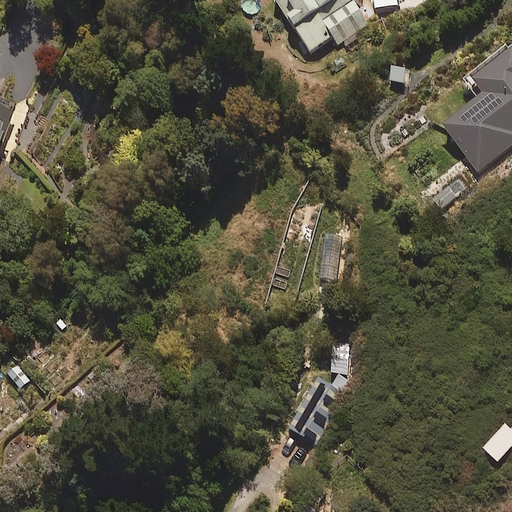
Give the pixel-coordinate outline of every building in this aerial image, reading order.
[(280,0),(312,51),(332,38),(339,48),(358,37),(355,32),(369,24),(353,0),(280,0)] [(511,46),(473,76),(484,90),(461,108),(458,104),(438,120),(478,173),(511,146),(511,46)] [(0,107),(0,138),(11,112),(0,107)] [(472,182),(460,169),(447,180),(459,194),(472,182)] [(30,380),(18,364),(8,372),(20,388),(30,380)] [(347,394),(319,377),(287,428),(316,445),(347,394)] [(316,511),(322,494),(309,490),(302,511),(316,511)]
